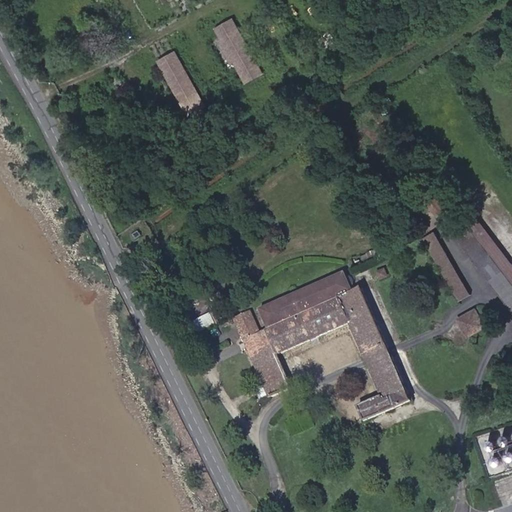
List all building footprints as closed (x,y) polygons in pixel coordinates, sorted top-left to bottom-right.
[(243,83),(264,74),(237,15),(216,25),(243,83)] [(177,49),(158,59),(192,119),(211,109),(177,49)] [(446,211),(436,197),(427,204),(437,218),(446,211)] [(511,262),(477,217),(455,233),(511,307),(511,262)] [(436,233),(423,240),(459,302),(470,295),(436,233)] [(246,341),(270,396),(290,387),(277,356),(350,323),(382,398),(360,408),(366,420),(408,402),(362,290),(355,294),(346,275),(262,312),(270,331),(246,341)] [(467,337),(486,328),(477,310),(458,320),(467,337)] [(213,312),(195,318),(199,329),(217,323),(213,312)]
